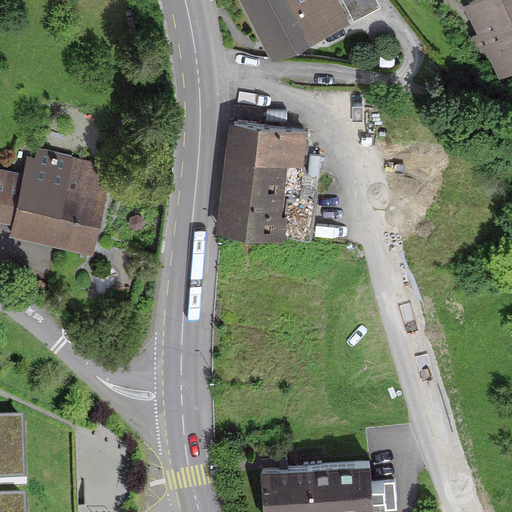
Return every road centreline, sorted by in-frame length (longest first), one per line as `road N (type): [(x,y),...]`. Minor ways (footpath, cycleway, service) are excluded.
road 1 (tertiary): [(180,397),(198,186),(199,59)]
road 2 (residential): [(199,59),(395,80),(511,110)]
road 3 (residential): [(180,397),(109,386),(0,299)]
